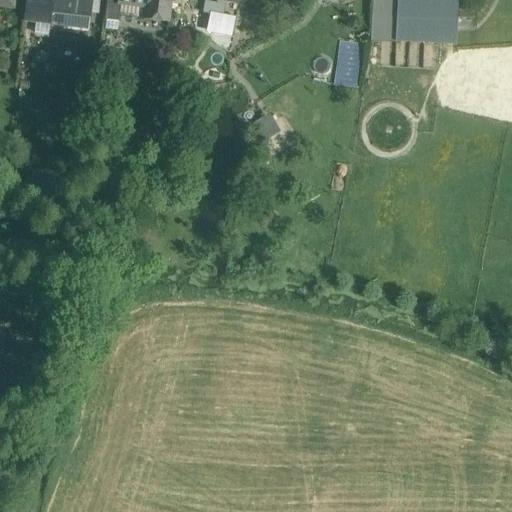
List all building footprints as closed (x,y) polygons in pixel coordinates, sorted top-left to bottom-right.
[(12,0),(0,0),(0,7),(12,9),(12,0)] [(52,0),(26,0),(24,21),(50,24),(51,13),(52,0)] [(91,0),(52,0),(51,13),(90,18),(91,0)] [(118,0),(106,0),(104,22),(118,23),(120,5),(118,5),(118,0)] [(167,23),(169,0),(118,0),(118,5),(120,5),(145,8),(144,20),(167,23)] [(396,0),(373,0),(372,12),(371,20),(396,21),(396,0)] [(396,0),(396,21),(456,23),(457,0),(396,0)] [(371,20),(371,21),(370,42),(456,46),(456,23),(396,21),(371,20)] [(270,113),(253,123),(261,137),(278,127),(270,113)] [(265,140),(275,149),(285,137),(276,128),(265,140)]
